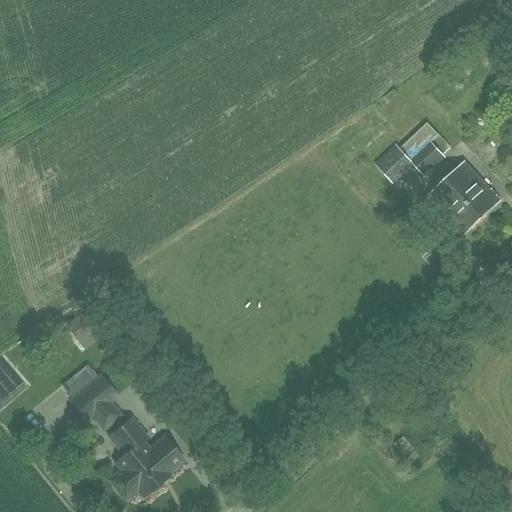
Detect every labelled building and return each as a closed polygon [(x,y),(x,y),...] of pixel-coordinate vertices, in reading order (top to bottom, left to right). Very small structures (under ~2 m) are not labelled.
[(427,124),(398,151),(396,149),(377,168),(391,187),(413,166),(425,179),(445,159),(443,157),(451,149),(427,124)] [(498,204),(463,166),(429,197),(464,235),(498,204)] [(44,361),(61,346),(54,339),(38,354),(44,361)] [(102,431),(119,417),(108,404),(115,398),(99,379),(70,403),(86,422),(91,418),(102,431)] [(143,498),(162,482),(142,458),(147,453),(141,445),(146,440),(130,421),(109,439),(124,457),(115,465),(121,472),(112,480),(114,482),(114,486),(116,490),(118,493),(122,495),(125,496),(127,498),(136,491),(143,498)] [(142,458),(162,482),(168,477),(165,474),(181,461),(163,440),(147,453),(142,458)]
